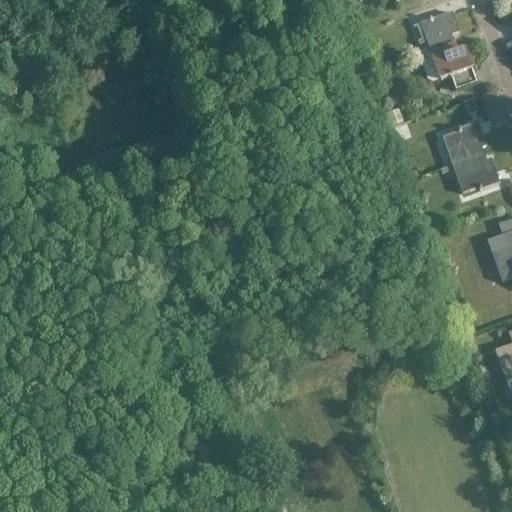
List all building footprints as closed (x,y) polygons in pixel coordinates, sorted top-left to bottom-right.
[(431,53),(454,45),(451,36),(459,33),(452,14),(422,25),(431,53)] [(454,45),(431,53),(442,82),(472,71),(465,51),(457,54),(454,45)] [(442,139),(452,167),(489,154),(478,123),(458,130),(459,133),(442,139)] [(489,154),(452,167),(463,196),(479,190),(480,192),(500,185),(489,154)] [(511,233),(506,235),(488,242),(503,284),(511,280),(511,233)] [(511,333),(508,335),(511,345),(511,346),(495,353),(505,384),(511,381),(511,333)] [(214,346),(182,356),(187,375),(220,366),(214,346)]
